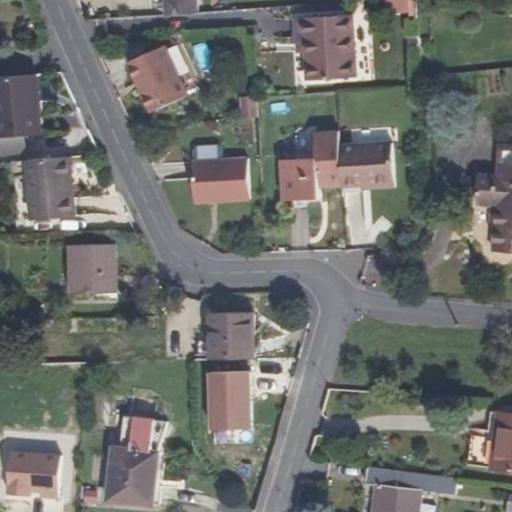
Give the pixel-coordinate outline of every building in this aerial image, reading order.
[(199,13),(197,0),(167,0),(168,15),(199,13)] [(306,38),(307,53),(309,81),(357,77),(353,15),(298,18),(299,38),(306,38)] [(189,96),(166,46),(129,63),(152,113),(189,96)] [(38,74),(0,77),(0,138),(43,134),(38,74)] [(258,118),(256,97),(242,97),(243,119),(258,118)] [(341,147),(340,132),(316,133),(318,158),(282,159),(284,201),(321,199),(320,188),(343,187),(341,147)] [(393,143),(341,147),(343,187),(343,189),(396,186),(393,143)] [(511,149),(502,149),(500,176),(479,174),(477,205),(491,206),(496,206),(495,226),(494,251),(511,252),(511,149)] [(72,157),(27,161),(32,220),(77,216),(72,157)] [(249,158),(193,162),(195,203),(251,199),(249,158)] [(115,244),(73,245),(74,294),(117,293),(115,244)] [(255,314),(211,314),(211,359),(248,358),(247,333),(255,333),(255,314)] [(248,358),(256,358),(255,333),(247,333),(248,358)] [(212,430),(251,429),(250,372),(210,373),(212,430)] [(511,470),(511,414),(500,413),(493,468),(511,470)] [(122,448),(115,448),(109,500),(153,505),(158,453),(162,423),(126,419),(122,448)] [(62,450),(7,446),(3,496),(58,500),(62,450)] [(458,477),(368,466),(366,483),(379,484),(375,511),(419,511),(423,490),(456,494),(458,477)]
